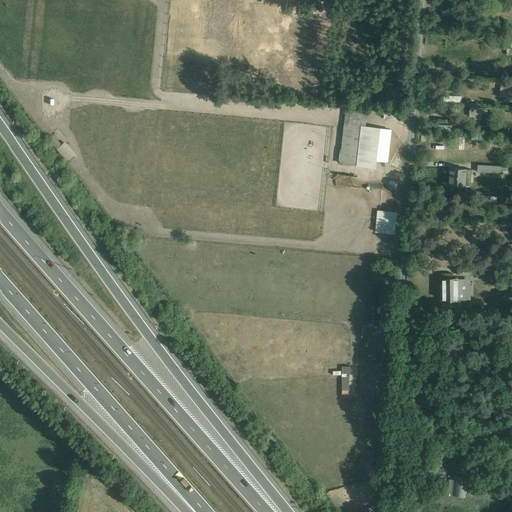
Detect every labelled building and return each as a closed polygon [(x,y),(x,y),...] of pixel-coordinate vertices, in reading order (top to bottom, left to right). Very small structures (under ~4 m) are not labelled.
[(511,101),(511,82),(507,82),(507,83),(501,82),(499,96),(506,97),(506,101),(511,102),(511,101)] [(473,119),(481,120),(481,114),(488,114),(488,108),(469,107),(469,117),(473,117),(473,119)] [(367,113),(345,110),(341,149),(340,149),(338,164),(376,168),(381,128),(366,126),(367,113)] [(384,111),(382,117),(393,120),(395,113),(384,111)] [(61,155),(70,147),(57,133),(54,136),(53,135),(49,139),(57,150),(61,155)] [(453,149),(464,149),(465,137),(454,137),(453,149)] [(477,165),(477,172),(508,174),(508,166),(477,165)] [(471,186),(472,169),(450,167),(449,185),(471,186)] [(491,208),(491,202),(505,203),(505,197),(477,196),(477,207),(491,208)] [(395,235),(397,213),(378,211),(375,232),(395,235)] [(457,267),(458,276),(483,274),(483,262),(459,263),(459,267),(457,267)] [(459,279),(459,278),(442,278),(442,291),(441,291),(441,301),(458,301),(459,279)] [(471,279),(459,279),(458,301),(471,300),(471,279)] [(390,329),(389,320),(379,320),(379,329),(390,329)] [(449,340),(449,354),(453,354),(453,356),(466,356),(467,340),(449,340)] [(350,395),(349,373),(350,373),(350,366),(341,367),(342,395),(350,395)] [(445,484),(445,477),(425,475),(424,482),(445,484)] [(456,477),(455,498),(464,498),(465,478),(456,477)]
